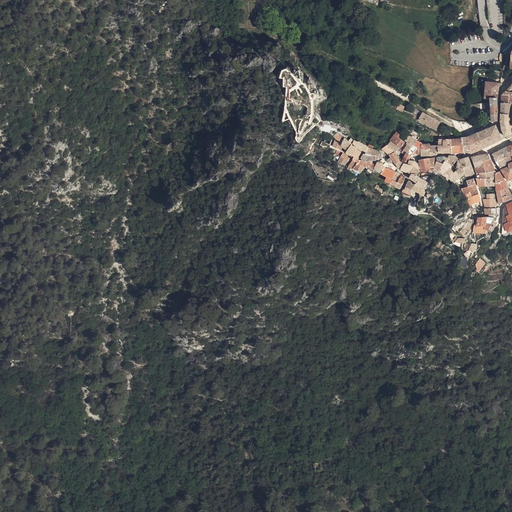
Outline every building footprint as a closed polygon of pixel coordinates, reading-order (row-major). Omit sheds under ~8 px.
[(484,101),(487,101),(490,102),(491,101),(498,101),(498,100),(500,86),(500,85),(487,83),(484,101)] [(505,95),(503,98),(503,105),(506,105),(511,105),(511,95),(511,96),(505,95)] [(501,123),(509,122),(509,119),(510,114),(510,110),(502,110),(501,123)] [(433,121),(426,117),(423,115),(418,122),(435,132),(440,126),(433,121)] [(505,139),(511,136),(511,135),(510,130),(509,125),(509,122),(501,123),(501,124),(502,132),(505,139)] [(502,142),(496,128),(477,136),(482,152),(502,142)] [(342,144),(344,139),(339,135),(338,135),(336,142),(342,144)] [(482,152),(477,136),(468,140),(471,155),(471,156),(482,152)] [(396,149),(401,142),(399,141),(395,138),(390,145),(396,149)] [(413,148),(415,148),(417,143),(409,139),(406,144),(408,145),(411,147),(413,148)] [(350,143),(350,144),(346,140),(344,148),(343,149),(349,153),(353,147),(352,146),(352,145),(354,142),(352,141),(350,143)] [(461,141),(462,142),(463,155),(471,155),(468,140),(461,141)] [(401,142),(396,149),(399,151),(405,145),(401,142)] [(413,149),(413,150),(412,150),(416,153),(414,157),(417,157),(418,153),(417,152),(417,151),(422,152),(422,148),(422,146),(417,143),(415,148),(413,149)] [(452,156),(451,143),(439,143),(439,149),(439,156),(452,156)] [(334,149),(347,155),(349,153),(343,149),(344,148),(336,144),(334,149)] [(356,148),(355,149),(358,151),(360,153),(361,152),(361,151),(363,152),(366,148),(359,144),(359,145),(356,147),(356,148)] [(388,148),(392,152),(395,155),(397,153),(399,151),(396,149),(390,145),(388,148)] [(411,147),(408,145),(408,146),(407,146),(409,148),(401,155),(402,156),(406,158),(405,160),(403,162),(409,165),(409,164),(410,162),(411,160),(408,157),(412,150),(413,150),(411,149),(411,147)] [(358,151),(355,149),(353,147),(349,153),(347,155),(354,158),(356,155),(358,151)] [(511,156),(511,147),(503,152),(506,160),(508,159),(511,156)] [(431,152),(431,159),(437,158),(437,156),(439,156),(439,149),(431,149),(431,152)] [(381,157),(380,155),(379,154),(370,150),(369,154),(373,156),(372,159),(372,163),(377,162),(379,162),(379,161),(380,161),(380,160),(381,159),(381,158),(381,157)] [(408,157),(411,160),(414,157),(416,153),(412,150),(408,157)] [(503,152),(493,157),(496,165),(506,160),(503,152)] [(393,161),(395,165),(396,166),(401,164),(397,157),(395,155),(390,158),(392,159),(393,161)] [(344,156),(342,160),(339,166),(341,166),(345,168),(350,160),(344,156)] [(496,174),(489,157),(483,158),(487,168),(484,169),(485,175),(496,174)] [(472,160),(475,169),(478,176),(485,175),(484,169),(487,168),(483,158),(472,160)] [(455,159),(452,159),(447,166),(451,170),(458,162),(455,159)] [(511,165),(508,159),(506,160),(496,165),(500,171),(510,167),(511,165)] [(437,161),(437,165),(435,171),(440,173),(444,167),(441,166),(444,160),(437,161)] [(463,162),(460,163),(460,164),(459,165),(457,170),(458,172),(463,170),(463,171),(472,168),(469,160),(463,162)] [(355,162),(351,168),(355,171),(359,165),(355,162)] [(408,167),(409,166),(409,165),(403,162),(402,164),(401,164),(396,166),(399,170),(399,171),(402,172),(408,167)] [(429,162),(420,164),(422,175),(430,174),(429,162)] [(367,169),(364,167),(365,165),(363,163),(360,163),(359,165),(355,171),(356,171),(357,171),(358,172),(359,172),(360,172),(363,173),(367,169)] [(374,167),(373,165),(372,163),(365,165),(364,167),(367,169),(374,174),(377,169),(374,167)] [(377,169),(374,174),(382,177),(385,173),(387,171),(382,169),(382,168),(382,167),(381,167),(381,166),(380,166),(379,165),(378,165),(377,169)] [(408,174),(413,177),(418,177),(420,173),(419,172),(420,170),(419,169),(413,166),(409,166),(408,167),(402,172),(408,174)] [(445,166),(444,167),(440,173),(444,177),(450,171),(447,167),(445,166)] [(472,168),(463,171),(465,177),(467,181),(465,182),(466,183),(470,181),(469,179),(475,176),(472,168)] [(501,172),(508,184),(511,181),(511,175),(511,176),(510,169),(501,172)] [(460,181),(465,177),(463,171),(463,170),(458,172),(456,175),(460,181)] [(397,175),(388,171),(387,171),(385,173),(382,177),(388,180),(387,183),(392,186),(397,175)] [(450,180),(454,176),(450,171),(444,177),(448,182),(450,180)] [(496,187),(496,176),(496,174),(485,175),(478,176),(477,177),(477,181),(485,181),(486,189),(496,188),(496,187)] [(404,186),(406,179),(397,175),(392,186),(402,191),(404,186)] [(450,180),(455,185),(456,184),(460,181),(456,175),(454,176),(450,180)] [(505,183),(499,175),(496,176),(496,187),(505,183)] [(416,187),(425,191),(429,184),(422,181),(418,185),(416,187)] [(478,187),(477,181),(470,183),(472,189),(476,188),(478,187)] [(479,189),(486,189),(485,181),(477,181),(478,187),(479,189)] [(407,189),(413,192),(416,187),(410,183),(408,186),(407,189)] [(497,193),(508,190),(505,183),(496,187),(496,188),(496,193),(497,193)] [(416,187),(413,192),(415,193),(422,196),(425,191),(416,187)] [(476,188),(472,189),(469,190),(461,192),(463,197),(470,195),(478,193),(476,188)] [(411,197),(412,195),(413,192),(407,189),(403,192),(405,195),(411,197)] [(499,202),(511,197),(508,190),(497,193),(499,202)] [(417,195),(415,205),(422,206),(424,196),(417,195)] [(467,209),(481,204),(479,197),(471,200),(464,202),(467,209)] [(511,197),(499,202),(499,205),(506,203),(511,200),(511,197)] [(497,211),(496,201),(483,203),(486,211),(497,211)] [(495,220),(494,219),(489,219),(488,220),(479,221),(478,228),(475,228),(474,231),(474,235),(487,235),(487,232),(489,232),(493,234),(498,226),(493,224),(495,220)] [(467,258),(469,262),(472,259),(473,256),(474,254),(469,253),(468,253),(465,256),(467,258)] [(481,261),(478,266),(477,267),(476,268),(477,268),(481,272),(487,266),(481,261)] [(317,474),(323,472),(321,465),(315,467),(317,474)]
